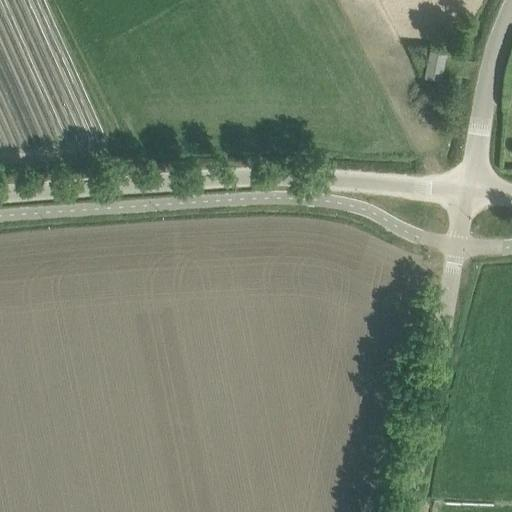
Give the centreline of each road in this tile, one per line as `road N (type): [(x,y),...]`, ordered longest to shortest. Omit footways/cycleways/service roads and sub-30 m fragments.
road 1 (unclassified): [(0,194),(252,176),(469,188)]
road 2 (unclassified): [(407,511),(469,188)]
road 3 (unclassified): [(469,188),(488,67),(511,14)]
